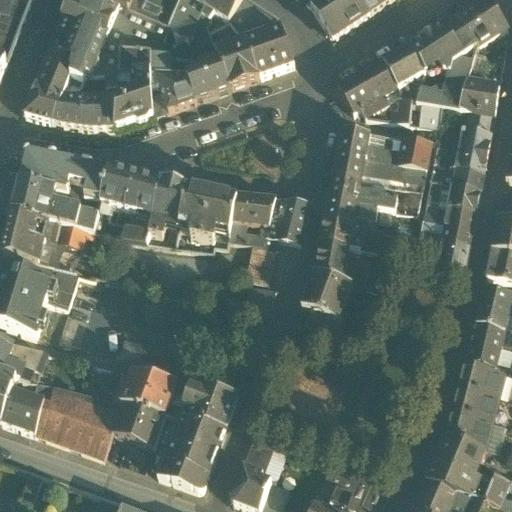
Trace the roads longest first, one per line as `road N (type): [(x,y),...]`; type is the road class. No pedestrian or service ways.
road 1 (residential): [(403,511),(474,286),(511,89)]
road 2 (residential): [(114,162),(322,201),(330,129)]
road 3 (residential): [(57,0),(4,138),(114,162)]
road 4 (residential): [(217,511),(307,267)]
road 5 (residential): [(114,162),(276,103),(329,75)]
road 6 (residential): [(0,449),(165,511)]
road 7 (residential): [(329,75),(444,0)]
